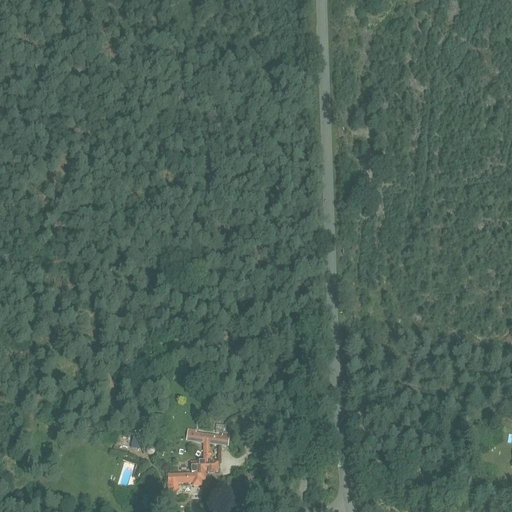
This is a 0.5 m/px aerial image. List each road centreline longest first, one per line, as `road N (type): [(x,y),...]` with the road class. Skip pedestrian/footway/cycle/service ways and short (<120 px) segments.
road 1 (unclassified): [(351,511),(336,388),(321,0)]
road 2 (track): [(511,427),(450,392),(336,388)]
